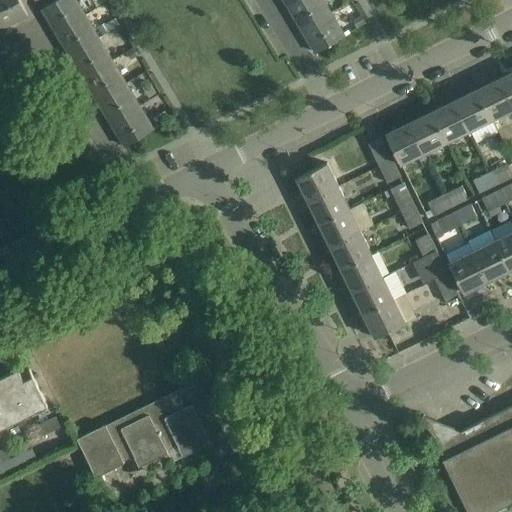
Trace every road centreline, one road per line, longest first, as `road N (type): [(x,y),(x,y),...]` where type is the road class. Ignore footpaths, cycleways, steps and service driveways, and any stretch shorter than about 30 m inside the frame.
road 1 (unclassified): [(350,404),(199,178)]
road 2 (residential): [(133,202),(37,28),(8,44)]
road 3 (unclassified): [(329,110),(511,22)]
road 4 (residential): [(350,404),(511,325)]
road 5 (unclassified): [(0,267),(133,202)]
road 6 (unclassified): [(199,178),(329,110)]
road 7 (residential): [(329,110),(265,0)]
